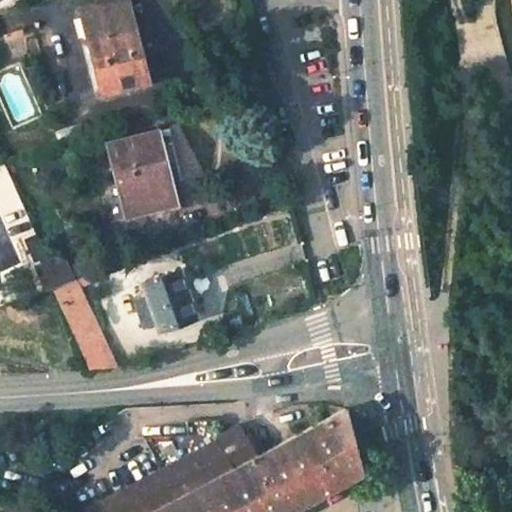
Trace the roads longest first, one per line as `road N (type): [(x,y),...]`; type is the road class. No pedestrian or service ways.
road 1 (secondary): [(394,341),(89,392),(0,399)]
road 2 (track): [(420,336),(441,308),(468,49),(453,0)]
road 3 (primary): [(357,0),(394,341)]
road 4 (primary): [(394,341),(421,511)]
